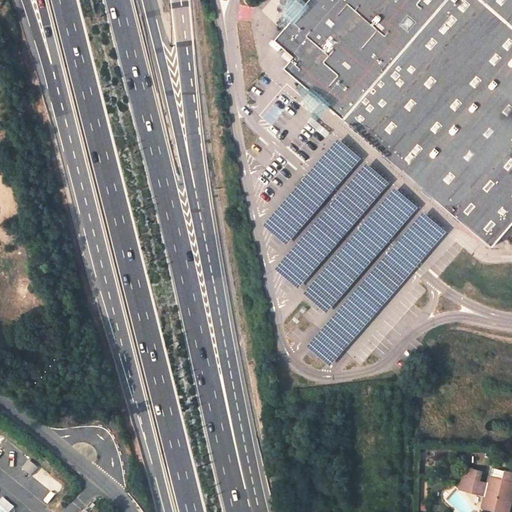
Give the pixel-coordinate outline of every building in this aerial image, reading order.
[(511,0),(287,0),(290,2),(276,18),(287,29),(282,34),(289,41),(284,47),(481,226),(487,231),(511,204),(511,0)] [(268,226),(288,245),(364,159),(341,140),(268,226)] [(369,165),(279,270),(302,288),(391,184),(369,165)] [(0,218),(3,218),(5,221),(18,218),(5,189),(0,190),(0,218)] [(399,190),(307,295),(327,313),(420,208),(399,190)] [(426,214),(310,347),(332,365),(449,233),(426,214)] [(505,511),(508,511),(511,495),(511,472),(503,471),(501,479),(491,477),(489,482),(479,480),(481,470),(472,469),(471,472),(465,471),(460,489),(486,496),(484,507),(505,511)]
